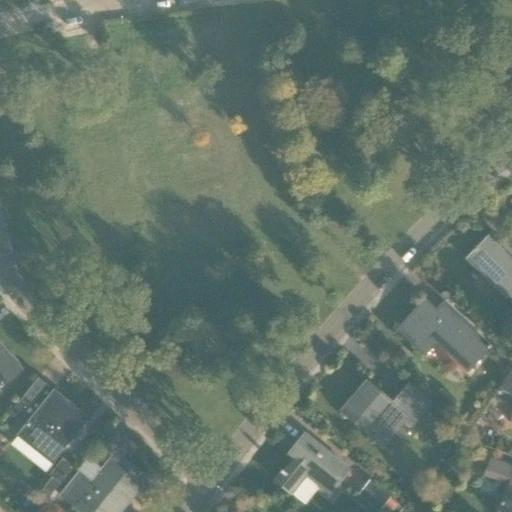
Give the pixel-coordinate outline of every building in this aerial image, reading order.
[(196,242),(286,218),(270,155),(175,180),(177,189),(140,198),(115,106),(77,116),(112,246),(145,238),(142,224),(188,211),(196,242)] [(511,254),(490,234),(467,258),(510,300),(511,301),(511,254)] [(437,308),(426,298),(397,330),(424,356),(435,343),(467,372),(491,346),(442,302),(437,308)] [(0,389),(4,386),(3,385),(21,370),(0,345),(0,389)] [(511,368),(499,388),(511,393),(511,411),(510,416),(511,416),(511,368)] [(88,418),(53,391),(47,386),(38,378),(17,404),(26,411),(29,408),(36,413),(17,436),(51,464),(88,418)] [(409,385),(393,404),(367,381),(341,413),(381,447),(403,421),(409,426),(429,402),(409,385)] [(450,439),(459,447),(466,438),(457,430),(450,439)] [(306,476),(329,494),(349,470),(304,434),(295,445),(302,451),(285,473),(282,470),(279,473),(283,475),(277,483),(291,495),(306,476)] [(59,495),(80,511),(121,511),(148,479),(114,452),(90,482),(78,472),(59,495)] [(511,511),(511,465),(490,457),(483,473),(507,483),(496,511),(511,511)] [(62,458),(49,475),(61,484),(74,467),(62,458)] [(391,497),(370,480),(358,495),(379,511),(390,498),(391,497)] [(42,505),(51,495),(43,489),(35,499),(42,505)]
